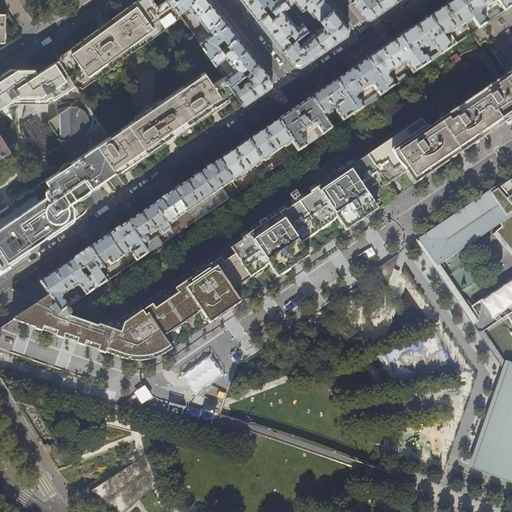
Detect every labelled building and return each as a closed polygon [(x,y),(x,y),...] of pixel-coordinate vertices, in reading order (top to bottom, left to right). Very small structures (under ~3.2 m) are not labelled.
[(74,48),(59,59),(75,84),(77,87),(179,14),(177,13),(168,0),(165,0),(157,6),(152,0),(139,0),(122,13),(106,25),(74,48)] [(168,0),(177,13),(188,5),(193,0),(168,0)] [(193,0),(188,5),(190,8),(189,8),(194,14),(193,14),(196,19),(197,18),(205,28),(212,23),(213,23),(222,17),(212,4),(208,0),(193,0)] [(282,0),(241,0),(243,3),(257,20),(267,12),(271,9),(282,0)] [(295,39),(307,29),(302,23),(297,27),(284,10),(289,6),(284,0),(282,0),(271,9),(275,15),(272,18),(267,12),(257,20),(268,34),(281,50),(291,42),(287,37),(290,34),(295,39)] [(284,0),(289,6),(295,2),(302,11),(306,7),(317,21),(319,20),(334,8),(326,0),(284,0)] [(352,0),(350,2),(357,9),(363,18),(370,19),(383,10),(397,1),(395,0),(352,0)] [(429,18),(451,48),(458,44),(450,33),(466,23),(473,33),(480,29),(459,0),(455,0),(443,8),(429,18)] [(459,0),(480,29),(487,24),(481,15),(482,11),(496,2),(499,2),(506,11),(511,6),(511,5),(508,0),(459,0)] [(321,27),(312,35),(324,50),(337,41),(347,34),(348,27),(341,18),(334,8),(319,20),(323,25),(323,27),(322,28),(321,27)] [(497,11),(491,15),(493,19),(500,15),(497,11)] [(212,23),(205,28),(204,29),(206,32),(208,31),(211,35),(199,44),(209,58),(221,49),(216,44),(223,38),(227,44),(238,36),(229,25),(222,17),(213,23),(212,23)] [(399,38),(421,68),(451,48),(429,18),(415,27),(399,38)] [(291,42),(281,50),(286,57),(293,65),(300,66),(311,59),(324,50),(312,35),(303,42),(303,43),(302,44),(299,44),(295,39),(291,42)] [(248,49),(238,36),(227,44),(221,49),(209,58),(222,76),(229,86),(240,77),(246,73),(259,63),(248,49)] [(367,60),(388,91),(395,86),(389,77),(389,73),(404,64),(407,64),(414,74),(421,68),(399,38),(385,48),(367,60)] [(62,93),(75,84),(59,59),(49,65),(38,73),(35,69),(18,68),(12,67),(0,74),(0,116),(13,108),(12,102),(11,99),(46,98),(53,94),(55,97),(62,93)] [(357,112),(388,91),(367,60),(352,70),(335,82),(357,112)] [(240,77),(229,86),(234,92),(243,105),(257,95),(271,86),(272,79),(264,68),(259,63),(246,73),(251,79),(249,80),(246,80),(243,82),(240,77)] [(98,143),(97,144),(116,171),(117,171),(132,161),(178,130),(216,104),(234,92),(229,86),(222,76),(213,82),(205,71),(109,135),(109,136),(98,143)] [(511,72),(502,79),(511,92),(511,72)] [(406,73),(398,78),(401,82),(408,77),(406,73)] [(421,120),(367,156),(387,185),(396,179),(405,173),(414,186),(423,179),(421,175),(425,172),(428,176),(452,160),(484,138),(510,120),(508,116),(511,113),(511,92),(502,79),(427,130),(421,120)] [(357,112),(335,82),(324,90),(311,98),(332,129),(357,112)] [(97,142),(98,143),(109,136),(109,135),(77,87),(75,84),(62,93),(64,97),(69,97),(73,97),(78,99),(80,100),(48,120),(73,158),(97,142)] [(47,103),(55,97),(53,94),(46,98),(11,99),(12,102),(47,103)] [(292,141),(299,151),(332,129),(311,98),(295,109),(278,121),(292,141)] [(263,131),(248,141),(262,161),(292,141),(278,121),(263,131)] [(0,131),(0,155),(11,149),(0,131)] [(218,161),(232,181),(262,161),(248,141),(233,151),(218,161)] [(0,209),(0,246),(10,263),(20,256),(29,251),(28,249),(36,243),(47,236),(48,238),(74,219),(85,212),(87,210),(88,206),(89,202),(89,197),(89,194),(90,190),(92,187),(95,184),(97,183),(116,171),(97,144),(0,209)] [(231,249),(235,255),(251,278),(259,272),(266,267),(266,266),(268,264),(278,278),(309,257),(300,243),(302,241),(303,242),(317,233),(335,221),(334,220),(336,218),(346,232),(378,210),(369,197),(377,192),(387,185),(367,156),(355,164),(354,163),(348,166),(335,175),(333,172),(327,177),(328,180),(317,188),(310,192),(311,194),(287,211),(285,210),(281,212),(267,221),(265,218),(259,223),(261,226),(249,234),(242,239),(243,240),(231,249)] [(209,167),(199,174),(212,194),(232,181),(218,161),(209,167)] [(185,183),(173,192),(186,211),(212,194),(199,174),(185,183)] [(479,335),(511,314),(511,181),(488,196),(468,210),(449,223),(427,238),(420,243),(437,267),(499,224),(502,227),(495,232),(511,252),(511,278),(471,306),(478,317),(476,318),(478,322),(473,325),(479,335)] [(164,198),(153,205),(166,224),(186,211),(173,192),(164,198)] [(140,215),(127,223),(140,242),(166,224),(153,205),(140,215)] [(107,236),(121,257),(128,253),(128,250),(127,249),(133,245),(136,250),(133,252),(133,255),(137,261),(148,253),(140,242),(127,223),(117,230),(107,236)] [(98,243),(90,248),(101,266),(108,261),(110,264),(121,257),(107,236),(98,243)] [(0,272),(5,269),(4,267),(10,263),(0,248),(0,272)] [(86,279),(91,285),(96,282),(99,287),(107,281),(105,279),(103,276),(102,274),(101,274),(99,270),(103,268),(101,266),(90,248),(83,253),(73,260),(81,271),(85,267),(89,272),(87,274),(89,277),(86,279)] [(61,312),(49,296),(40,301),(23,313),(12,320),(96,350),(123,359),(135,361),(144,361),(149,360),(154,359),(166,354),(172,350),(163,336),(166,335),(166,336),(181,325),(199,313),(198,313),(200,311),(210,325),(241,304),(231,289),(234,288),(234,289),(241,284),(251,278),(235,255),(224,263),(221,259),(214,263),(198,274),(195,269),(140,306),(141,312),(139,314),(130,320),(127,315),(117,322),(109,319),(97,327),(70,318),(71,316),(72,315),(72,313),(71,312),(70,310),(68,309),(65,309),(61,312)] [(39,282),(49,296),(61,312),(65,309),(69,307),(63,298),(63,295),(68,291),(78,285),(81,286),(87,295),(94,290),(91,285),(86,279),(81,271),(73,260),(58,270),(56,271),(39,282)] [(381,267),(375,271),(386,287),(393,269),(394,264),(392,261),(390,262),(381,267)] [(79,294),(71,300),(74,304),(82,298),(79,294)] [(511,314),(479,335),(506,374),(473,467),(474,469),(481,472),(508,482),(511,483),(511,314)]
